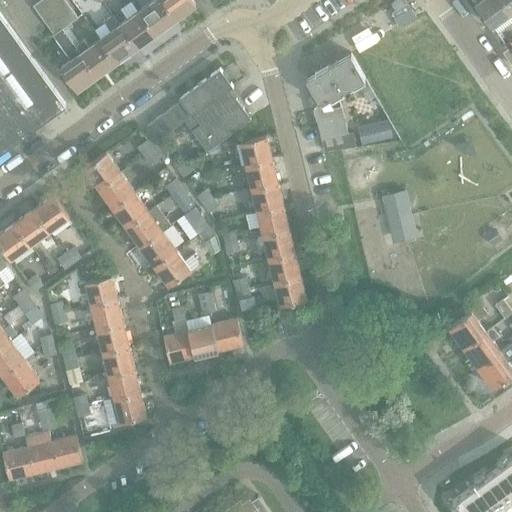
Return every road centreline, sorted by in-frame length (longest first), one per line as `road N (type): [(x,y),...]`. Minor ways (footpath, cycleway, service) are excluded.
road 1 (residential): [(303,344),(326,313),(324,291),(254,34)]
road 2 (residential): [(0,190),(226,22),(254,34)]
road 3 (residential): [(52,511),(265,361),(303,344)]
road 4 (residential): [(397,484),(303,344)]
road 5 (residential): [(397,484),(511,410)]
road 6 (residential): [(511,99),(443,0)]
